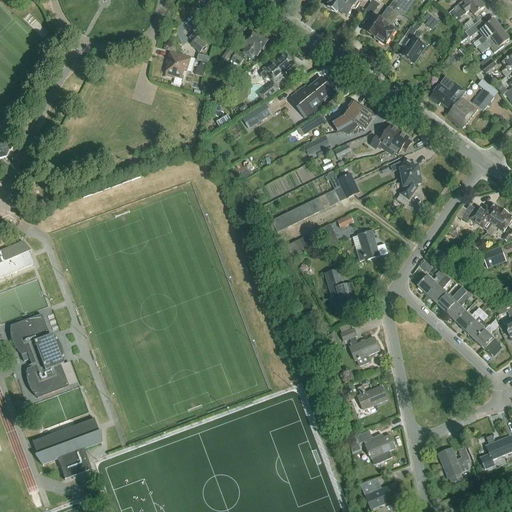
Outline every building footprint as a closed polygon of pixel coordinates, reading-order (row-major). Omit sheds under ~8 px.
[(332,0),(329,4),(331,5),(330,8),(331,9),(331,11),(333,12),(334,12),(335,12),(337,12),(338,11),(338,10),(345,0),(332,0)] [(345,0),(338,10),(348,17),(354,9),(357,9),(360,5),(358,2),(355,0),(345,0)] [(364,31),(375,38),(397,6),(400,2),(397,0),(396,0),(394,4),(390,10),(388,9),(383,17),(386,18),(384,21),(375,15),(368,25),(367,25),(364,29),(365,30),(364,31)] [(404,0),(399,8),(397,11),(404,16),(406,17),(418,0),(417,0),(404,0)] [(457,13),(474,0),(461,0),(463,2),(455,9),(450,13),(453,17),(457,13)] [(474,16),(484,8),(477,0),(474,0),(457,13),(461,18),(467,13),(465,9),(467,7),(474,16)] [(373,1),(366,11),(373,16),(380,5),(373,1)] [(397,6),(375,38),(380,42),(379,43),(384,46),(384,45),(386,46),(396,30),(392,27),(400,16),(404,17),(404,16),(397,11),(399,8),(397,6)] [(196,22),(194,20),(188,27),(195,33),(193,34),(191,35),(190,36),(190,38),(190,40),(191,39),(194,42),(191,45),(200,53),(206,46),(199,40),(208,30),(206,28),(212,21),(203,14),(196,22)] [(451,19),(456,24),(461,20),(457,14),(451,19)] [(478,41),(482,46),(502,31),(494,21),(480,32),(484,37),(478,41)] [(413,29),(417,32),(418,30),(419,30),(422,26),(417,23),(413,29)] [(479,24),(471,31),(474,35),(482,29),(479,24)] [(418,42),(422,36),(417,32),(413,29),(411,28),(405,37),(411,41),(401,56),(402,57),(402,58),(405,59),(409,61),(411,64),(412,64),(414,65),(426,48),(418,42)] [(509,40),(502,31),(482,46),(477,50),(481,55),(489,49),(493,55),(503,47),(502,46),(509,40)] [(246,57),(260,37),(252,32),(242,47),(245,50),(242,54),(246,57)] [(260,37),(246,57),(251,60),(254,55),(257,58),(268,42),(260,37)] [(230,50),(222,61),(228,64),(235,54),(230,50)] [(263,70),(264,72),(261,75),(261,76),(264,80),(266,80),(269,78),(276,86),(284,79),(282,76),(295,65),(285,52),(263,70)] [(175,79),(174,84),(180,86),(182,80),(185,70),(187,71),(191,59),(171,53),(167,64),(170,65),(166,76),(175,79)] [(244,61),(235,55),(231,61),(240,67),(244,61)] [(198,61),(203,63),(209,65),(211,59),(200,56),(198,61)] [(484,70),(494,62),(490,57),(481,65),(484,70)] [(507,78),(511,73),(511,57),(503,64),(508,70),(503,74),(507,78)] [(204,78),(209,65),(203,63),(202,67),(198,69),(196,76),(204,78)] [(499,68),(495,63),(484,72),(487,77),(499,68)] [(446,77),(429,99),(439,107),(441,104),(451,112),(446,118),(462,130),(477,111),(462,99),(467,93),(446,77)] [(303,90),(302,89),(291,98),(307,118),(324,103),(322,100),(332,92),(322,79),(308,90),(306,87),(303,90)] [(233,80),(212,93),(217,102),(238,90),(233,80)] [(274,84),(259,96),(265,103),(279,91),(274,84)] [(501,84),(496,88),(500,93),(505,89),(501,84)] [(483,90),(472,104),(484,113),(494,99),(483,90)] [(342,113),(331,120),(339,134),(344,133),(345,133),(354,125),(364,109),(359,106),(359,104),(356,102),(355,103),(353,102),(347,111),(346,110),(342,113)] [(267,105),(243,120),(250,131),(274,116),(267,105)] [(354,125),(345,133),(349,137),(358,127),(365,132),(375,117),(364,109),(354,125)] [(228,116),(217,123),(220,129),(232,122),(228,116)] [(322,116),(304,127),(308,134),(326,123),(322,116)] [(389,149),(400,133),(391,126),(387,132),(384,130),(381,135),(384,137),(381,141),(376,138),(370,146),(376,150),(378,147),(384,152),(385,151),(386,152),(388,149),(389,149)] [(385,151),(384,152),(392,158),(395,153),(398,155),(402,149),(406,151),(412,143),(408,140),(409,139),(400,133),(389,149),(388,149),(386,152),(385,151)] [(317,154),(319,159),(333,152),(325,137),(304,147),(309,157),(317,154)] [(0,159),(7,157),(13,148),(0,140),(0,159)] [(339,161),(353,154),(351,148),(339,154),(337,151),(331,154),(334,159),(337,157),(339,161)] [(402,179),(420,176),(418,167),(414,167),(413,165),(408,161),(404,161),(402,165),(400,163),(391,168),(393,172),(401,169),(402,179)] [(389,168),(382,171),(385,176),(392,173),(389,168)] [(355,181),(352,175),(338,182),(341,187),(348,202),(356,198),(362,195),(355,181)] [(417,185),(421,185),(420,176),(402,179),(404,189),(400,195),(409,201),(418,188),(417,185)] [(341,188),(335,191),(341,203),(347,200),(341,188)] [(335,191),(330,194),(335,206),(341,203),(335,191)] [(330,194),(325,197),(330,209),(335,206),(330,194)] [(325,211),(330,209),(325,197),(319,200),(325,211)] [(319,200),(314,202),(319,214),(325,211),(319,200)] [(314,202),(309,205),(314,217),(319,214),(314,202)] [(309,205),(303,207),(309,219),(314,217),(309,205)] [(475,211),(476,210),(470,205),(461,219),(467,223),(469,220),(475,211)] [(303,207),(298,210),(304,222),(309,219),(303,207)] [(481,214),(475,211),(469,220),(487,233),(502,212),(495,207),(491,212),(486,208),(481,214)] [(299,224),(304,222),(298,210),(293,213),(299,224)] [(503,233),(511,220),(511,218),(502,212),(487,233),(487,234),(491,237),(497,229),(503,233)] [(293,213),(288,215),(294,227),(299,224),(293,213)] [(289,230),(294,227),(288,215),(283,218),(289,230)] [(283,218),(278,220),(284,232),(289,230),(283,218)] [(347,218),(338,222),(341,229),(350,225),(347,218)] [(278,235),(284,232),(278,220),(272,223),(278,235)] [(330,226),(325,229),(331,240),(336,238),(330,226)] [(325,229),(320,232),(326,243),(331,240),(325,229)] [(511,230),(510,229),(502,240),(506,243),(511,237),(511,230)] [(320,232),(314,234),(321,246),(326,243),(320,232)] [(385,245),(377,248),(373,232),(359,236),(359,237),(353,239),(360,263),(380,257),(380,256),(388,254),(385,245)] [(314,234),(309,237),(315,249),(321,246),(314,234)] [(312,250),(315,249),(309,237),(304,240),(310,252),(312,250)] [(305,254),(310,252),(304,240),(299,243),(305,254)] [(0,280),(34,266),(34,267),(35,266),(29,252),(31,254),(32,254),(22,241),(21,242),(22,243),(0,253),(0,280)] [(300,257),(305,254),(299,243),(293,245),(300,257)] [(293,245),(288,248),(294,260),(300,257),(293,245)] [(501,248),(482,255),(487,270),(506,262),(501,248)] [(345,288),(339,272),(325,276),(334,302),(340,299),(344,311),(360,305),(353,285),(345,288)] [(427,297),(445,278),(440,272),(436,277),(437,278),(433,282),(428,277),(418,288),(427,297)] [(427,297),(437,306),(447,295),(443,291),(450,283),(445,278),(427,297)] [(437,306),(446,315),(466,295),(462,291),(452,300),(447,295),(437,306)] [(446,315),(456,324),(466,313),(461,308),(470,299),(466,295),(446,315)] [(505,308),(497,312),(499,316),(507,313),(511,324),(505,326),(511,339),(511,338),(511,309),(511,306),(505,308)] [(456,324),(465,333),(484,313),(479,309),(471,318),(466,313),(456,324)] [(465,333),(474,342),(488,327),(483,323),(488,317),(484,313),(465,333)] [(29,361),(59,350),(55,343),(49,337),(41,316),(10,327),(10,334),(11,340),(13,346),(17,352),(21,357),(27,354),(29,361)] [(496,319),(488,327),(474,342),(492,359),(502,348),(490,336),(499,327),(496,319)] [(355,330),(341,335),(344,343),(350,341),(353,348),(350,349),(356,362),(358,361),(361,367),(370,363),(367,357),(380,352),(374,339),(359,345),(356,338),(358,337),(355,330)] [(59,350),(29,361),(32,368),(26,370),(26,377),(27,383),(29,389),(33,395),(37,400),(68,388),(60,366),(60,358),(59,350)] [(27,354),(21,357),(24,363),(29,361),(27,354)] [(359,390),(362,396),(359,398),(364,411),(388,401),(383,388),(367,394),(364,387),(359,390)] [(94,419),(93,419),(93,420),(33,443),(33,442),(32,442),(37,456),(36,456),(35,455),(43,467),(44,467),(43,466),(57,460),(65,481),(64,481),(92,471),(92,470),(91,471),(84,451),(101,444),(101,446),(102,446),(100,431),(100,433),(99,433),(94,419)] [(384,439),(382,435),(373,439),(371,436),(370,432),(358,437),(361,445),(364,443),(366,447),(375,466),(392,458),(390,453),(396,450),(390,437),(384,439)] [(350,442),(351,450),(360,446),(356,436),(349,439),(350,442)] [(490,455),(480,459),(485,472),(495,468),(492,461),(511,452),(511,440),(511,438),(495,444),(492,437),(486,439),(490,447),(487,448),(490,455)] [(457,461),(452,450),(438,456),(449,479),(450,479),(452,483),(454,484),(462,480),(462,478),(461,475),(470,471),(466,462),(470,461),(465,449),(459,452),(462,459),(457,461)] [(379,484),(363,490),(372,511),(403,498),(398,485),(382,491),(379,484)]
